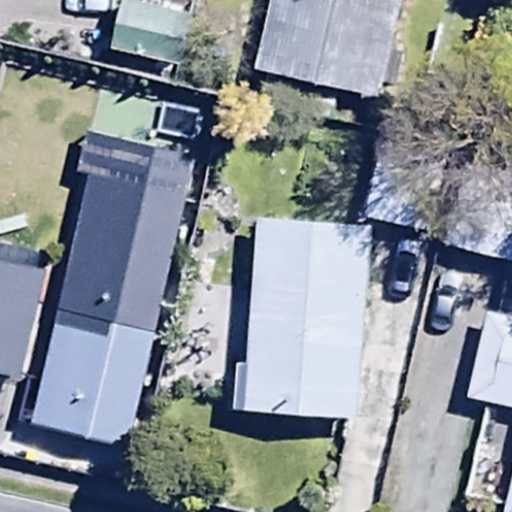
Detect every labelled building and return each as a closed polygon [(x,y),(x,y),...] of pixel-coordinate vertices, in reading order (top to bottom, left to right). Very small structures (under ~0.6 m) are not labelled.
[(156,0),(116,0),(106,46),(174,63),(188,8),(156,0)] [(263,0),(249,67),(374,94),(394,0),(263,0)] [(376,161),(365,212),(426,225),(437,174),(376,161)] [(511,214),(455,196),(441,241),(511,263),(511,214)] [(363,222),(250,215),(242,362),(227,361),(225,403),(352,411),(363,222)] [(138,330),(145,295),(59,276),(27,421),(132,444),(156,334),(138,330)] [(464,395),(481,399),(460,493),(503,502),(500,511),(511,511),(511,314),(483,308),(464,395)]
